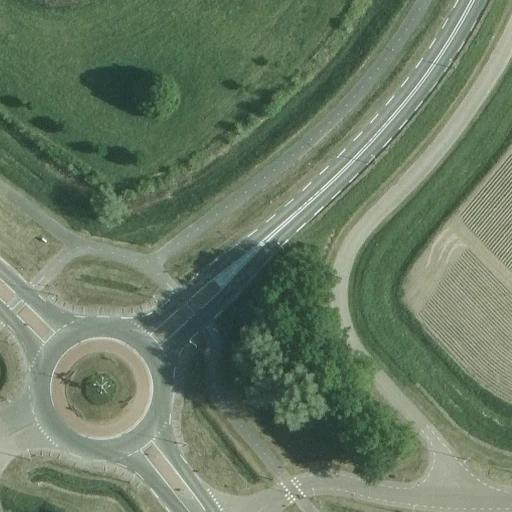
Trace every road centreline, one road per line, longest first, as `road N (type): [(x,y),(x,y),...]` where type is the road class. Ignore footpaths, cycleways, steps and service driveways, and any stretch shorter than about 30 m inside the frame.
road 1 (unclassified): [(451,501),(436,439),(353,336),(340,301),(345,261),(363,228),(489,80),(511,37)]
road 2 (secondary): [(273,233),(408,106),(459,38),(475,0)]
road 3 (tertiary): [(258,511),(313,482),(451,501)]
road 4 (secondary): [(155,361),(273,233)]
road 5 (secondary): [(273,233),(179,299),(138,340)]
